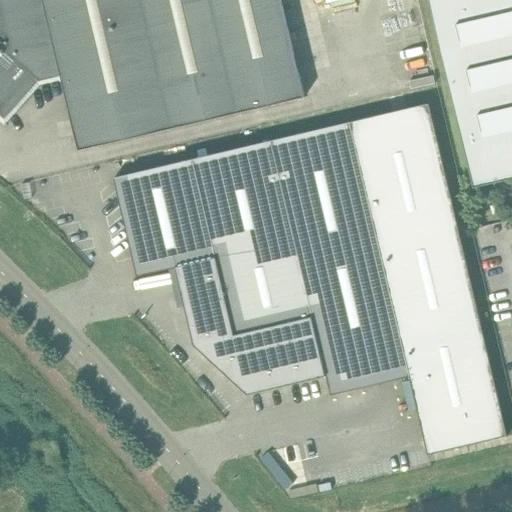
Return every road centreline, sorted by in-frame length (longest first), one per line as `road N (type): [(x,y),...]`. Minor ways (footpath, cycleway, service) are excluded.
road 1 (unclassified): [(218,511),(58,313),(0,255)]
road 2 (unknown): [(180,464),(248,430),(384,427)]
road 3 (unknown): [(58,313),(84,298),(105,261),(103,227),(85,189)]
